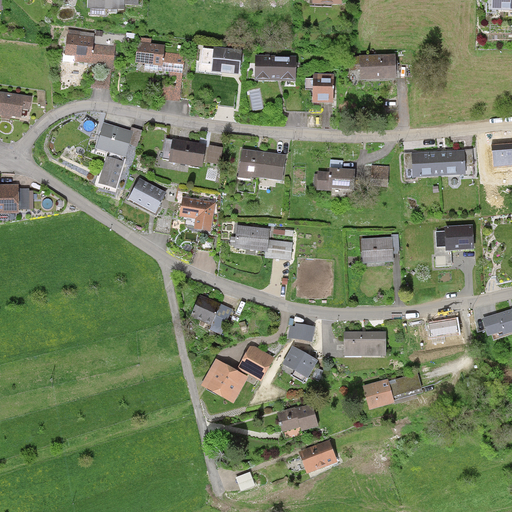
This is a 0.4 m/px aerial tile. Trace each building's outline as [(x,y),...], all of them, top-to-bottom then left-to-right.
[(116,11),(123,11),(123,0),(87,0),(87,1),(90,1),(89,16),(104,17),(105,10),(107,10),(107,14),(116,15),(116,11)] [(509,10),(511,10),(511,0),(492,0),(492,10),(502,10),(503,12),(507,12),(509,10)] [(113,49),(92,47),(93,40),(79,39),(79,34),(67,32),(67,38),(66,37),(64,56),(63,56),(62,63),(73,64),(73,62),(111,66),(113,49)] [(162,54),(163,48),(149,47),(150,41),(139,40),(138,45),(137,45),(135,64),(144,65),(144,70),(181,74),(183,57),(162,54)] [(227,74),(229,73),(237,74),(239,54),(202,50),(200,66),(212,67),(212,71),(222,72),(223,74),(227,74)] [(360,80),(395,79),(394,58),(349,59),(349,71),(360,70),(360,80)] [(256,74),(256,80),(280,81),(293,81),(294,60),(256,59),(255,74),(256,74)] [(313,81),(312,102),(332,103),(332,91),(333,91),(333,89),(332,89),(332,81),(313,81)] [(30,100),(0,95),(0,115),(19,118),(21,108),(28,109),(30,100)] [(100,184),(114,188),(130,134),(104,126),(99,143),(111,146),(102,175),(97,173),(96,179),(98,182),(100,183),(100,184)] [(200,167),(201,167),(204,147),(165,141),(161,160),(200,167)] [(511,143),(492,145),(494,166),(511,164),(511,143)] [(249,178),(281,182),(284,157),(242,151),(239,174),(249,176),(249,178)] [(462,154),(438,156),(437,156),(438,176),(447,175),(449,177),(453,176),(455,175),(463,174),(463,170),(472,170),(471,164),(463,164),(462,154)] [(428,178),(430,176),(438,176),(437,156),(412,157),(413,167),(404,168),(404,173),(413,173),(413,177),(422,177),(424,178),(428,178)] [(351,191),(353,172),(330,171),(330,175),(318,174),(317,190),(329,191),(329,189),(351,191)] [(386,176),(371,175),(370,185),(386,187),(386,176)] [(129,200),(155,213),(164,196),(139,182),(137,186),(132,183),(127,193),(132,195),(129,200)] [(26,205),(15,205),(15,189),(0,188),(0,212),(15,212),(15,209),(26,209),(26,205)] [(195,229),(208,231),(212,206),(183,201),(180,216),(180,215),(172,213),(171,220),(189,223),(192,221),(192,218),(197,218),(195,229)] [(266,251),(265,258),(289,261),(291,245),(267,242),(268,232),(236,229),(234,248),(266,251)] [(445,230),(446,250),(472,249),(470,229),(445,230)] [(196,251),(211,253),(213,240),(198,237),(196,251)] [(369,263),(391,262),(390,240),(362,242),(363,253),(369,253),(369,263)] [(215,317),(219,307),(199,298),(191,316),(211,325),(209,330),(216,333),(222,320),(215,317)] [(511,330),(511,309),(499,314),(504,332),(511,330)] [(296,329),(289,328),(288,338),(310,342),(312,329),(296,326),(296,329)] [(385,334),(344,334),(344,354),(360,354),(360,357),(385,357),(385,334)] [(258,379),(269,360),(252,350),(241,369),(258,379)] [(306,377),(314,362),(293,350),(284,365),(306,377)] [(230,396),(240,379),(218,366),(208,384),(230,396)] [(391,398),(421,389),(417,375),(395,381),(396,384),(388,386),(387,383),(363,390),(367,401),(374,399),(376,406),(393,402),(391,398)] [(278,427),(280,426),(282,433),(301,428),(300,424),(315,420),(311,406),(277,415),(280,423),(278,424),(278,427)] [(328,444),(327,444),(323,445),(323,446),(300,455),(307,472),(335,462),(328,444)] [(249,488),(253,486),(249,474),(244,476),(249,488)]
